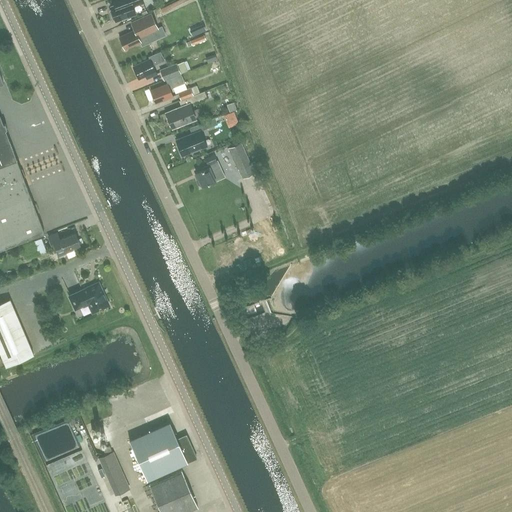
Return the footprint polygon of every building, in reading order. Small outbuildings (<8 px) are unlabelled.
[(135,14),(132,7),(144,3),(142,0),(124,0),(125,1),(110,6),(111,9),(109,11),(113,20),(115,20),(115,21),(135,14)] [(178,0),(160,9),(163,14),(186,2),(189,0),(178,0)] [(156,39),(153,32),(158,30),(154,21),(151,14),(131,23),(134,30),(119,37),(125,49),(134,44),(135,45),(138,44),(138,42),(140,42),(142,45),(156,39)] [(206,39),(204,35),(186,42),(188,46),(206,39)] [(148,78),(156,74),(152,64),(156,63),(153,57),(132,66),(138,79),(147,75),(148,78)] [(164,81),(165,80),(181,74),(181,73),(188,70),(184,62),(184,61),(177,64),(176,63),(159,70),(164,81)] [(0,248),(44,232),(0,115),(0,83),(4,82),(0,73),(0,248)] [(181,74),(165,80),(167,83),(150,90),(155,103),(172,96),(169,88),(184,82),(181,74)] [(178,92),(181,100),(199,93),(196,86),(191,88),(190,87),(178,92)] [(199,93),(181,100),(179,101),(181,106),(166,112),(173,128),(195,119),(189,104),(207,97),(205,91),(199,93)] [(202,123),(205,129),(218,124),(215,118),(202,123)] [(177,140),(179,144),(184,155),(206,146),(199,130),(181,138),(177,140)] [(241,142),(228,148),(238,169),(239,169),(243,178),(254,173),(259,170),(255,161),(251,163),(241,142)] [(199,185),(201,185),(202,186),(215,180),(216,179),(212,170),(219,167),(218,164),(214,155),(213,154),(205,158),(209,166),(208,166),(207,165),(202,167),(202,169),(195,172),(198,179),(197,180),(199,185)] [(57,252),(60,258),(67,255),(66,251),(81,246),(76,233),(60,239),(60,240),(54,243),(51,244),(54,253),(57,252)] [(21,246),(25,259),(37,254),(40,260),(49,256),(47,251),(47,250),(42,238),(21,246)] [(93,312),(108,305),(98,283),(70,296),(76,309),(89,303),(93,312)] [(33,354),(10,299),(0,303),(0,352),(6,366),(33,354)] [(173,416),(128,436),(147,480),(199,457),(191,440),(185,443),(173,416)] [(113,451),(103,455),(119,492),(129,488),(113,451)] [(187,511),(198,508),(181,471),(149,485),(161,511),(187,511)]
